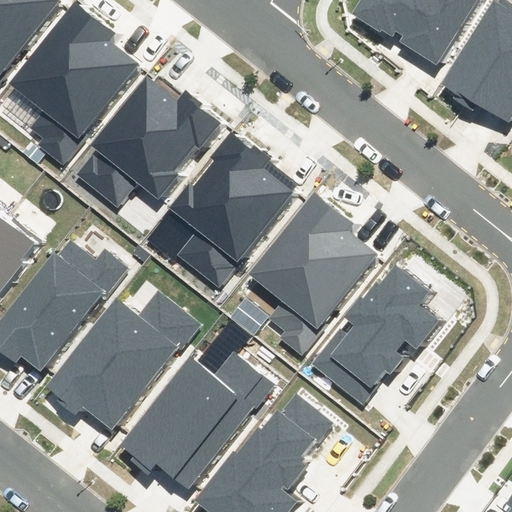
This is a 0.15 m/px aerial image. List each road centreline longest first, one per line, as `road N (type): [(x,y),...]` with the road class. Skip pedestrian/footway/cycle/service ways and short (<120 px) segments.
road 1 (residential): [(257,29),(511,240)]
road 2 (residential): [(511,371),(404,511)]
